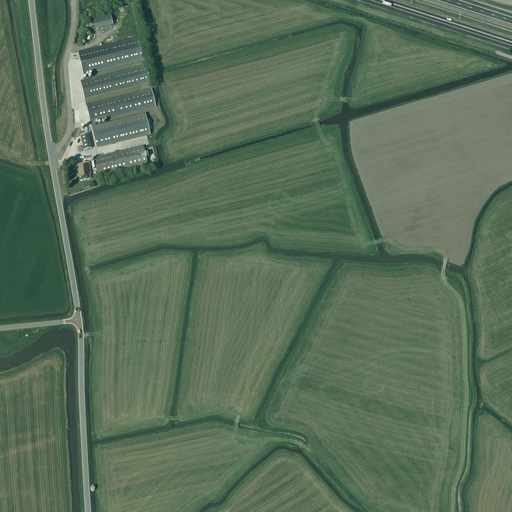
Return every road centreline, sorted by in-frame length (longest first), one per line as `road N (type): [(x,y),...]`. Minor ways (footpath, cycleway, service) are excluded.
road 1 (tertiary): [(78,320),(31,0)]
road 2 (tertiary): [(88,511),(78,320)]
road 3 (unknown): [(49,149),(71,123),(74,0)]
road 4 (motorway): [(377,0),(511,43)]
